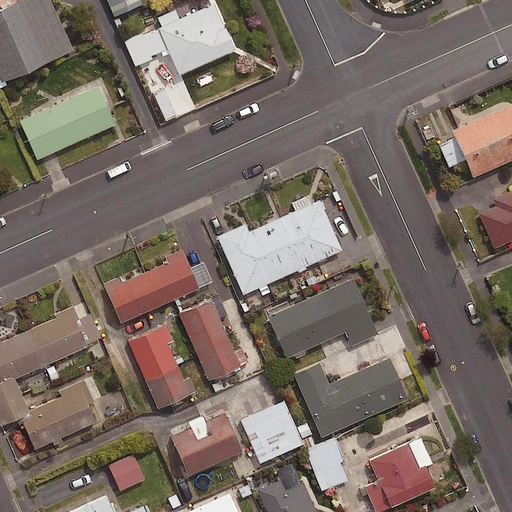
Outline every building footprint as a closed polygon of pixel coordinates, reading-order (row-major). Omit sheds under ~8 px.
[(0,78),(71,48),(49,0),(2,0),(0,1),(0,78)] [(231,47),(210,0),(206,0),(153,23),(174,72),(231,47)] [(226,86),(221,76),(194,88),(199,99),(226,86)] [(111,121),(94,82),(15,118),(33,156),(111,121)] [(511,112),(507,101),(449,127),(469,173),(511,153),(511,112)] [(492,246),(511,236),(511,181),(511,187),(489,197),(492,203),(476,211),(492,246)] [(339,247),(316,196),(246,227),(242,220),(213,233),(240,291),(339,247)] [(182,252),(104,286),(118,319),(197,286),(182,252)] [(350,276),(264,313),(283,355),(368,318),(350,276)] [(209,295),(176,310),(205,378),(238,363),(209,295)] [(69,309),(0,338),(0,380),(84,344),(69,309)] [(156,324),(125,338),(155,405),(186,391),(156,324)] [(316,360),(291,371),(318,434),(405,396),(386,354),(325,380),(316,360)] [(93,419),(78,386),(17,414),(31,447),(93,419)] [(300,441),(280,398),(238,417),(257,460),(300,441)] [(239,447),(222,410),(168,434),(185,471),(239,447)] [(341,458),(332,436),(303,448),(320,488),(345,477),(337,459),(341,458)] [(404,440),(366,457),(387,504),(432,484),(422,461),(415,464),(404,440)] [(142,477),(131,452),(106,463),(117,488),(142,477)] [(277,479),(258,488),(268,511),(327,511),(316,507),(314,508),(301,481),(282,489),(277,479)] [(236,511),(227,490),(185,509),(186,511),(236,511)] [(112,511),(104,492),(59,511),(112,511)]
